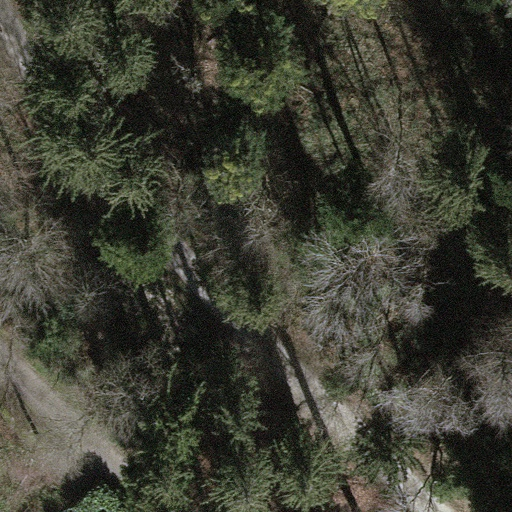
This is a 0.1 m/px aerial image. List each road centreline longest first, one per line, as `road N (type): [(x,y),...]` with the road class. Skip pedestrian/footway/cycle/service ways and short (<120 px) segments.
road 1 (track): [(0,27),(133,222),(387,511)]
road 2 (residential): [(0,353),(163,511)]
